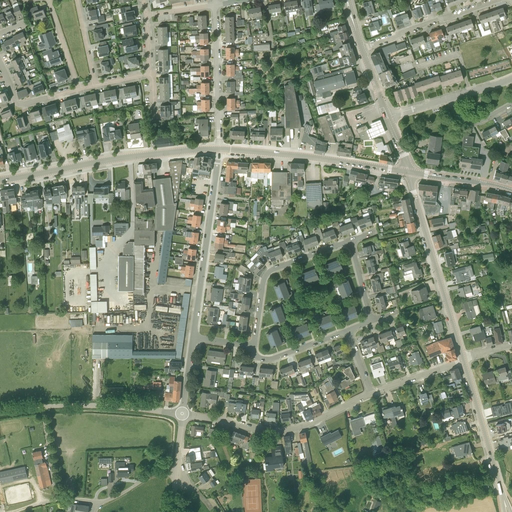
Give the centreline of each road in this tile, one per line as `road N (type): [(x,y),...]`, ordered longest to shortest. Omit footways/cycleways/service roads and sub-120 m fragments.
road 1 (secondary): [(218,149),(0,180)]
road 2 (residential): [(182,413),(279,431),(371,394)]
road 3 (tertiary): [(463,359),(408,171)]
road 4 (secondary): [(408,171),(218,149)]
road 5 (residential): [(192,337),(218,149)]
road 6 (residential): [(350,240),(268,271),(253,345)]
road 7 (tertiary): [(503,500),(463,359)]
road 8 (residential): [(361,49),(499,0)]
road 9 (residential): [(218,149),(215,4)]
road 10 (unclassified): [(182,413),(42,406)]
road 11 (residential): [(56,500),(102,502),(150,474),(176,473)]
